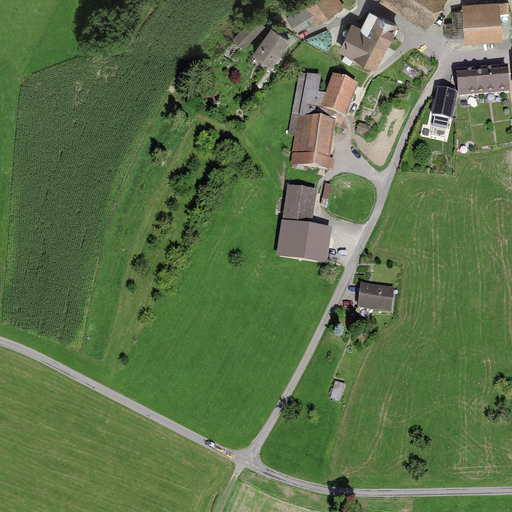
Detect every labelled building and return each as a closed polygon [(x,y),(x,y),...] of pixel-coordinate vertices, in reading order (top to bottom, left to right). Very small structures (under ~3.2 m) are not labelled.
[(318,21),(342,6),(337,0),(306,0),(293,9),(295,12),(286,17),(296,33),(317,19),(318,21)] [(384,0),(384,2),(426,28),(443,0),(384,0)] [(504,0),(497,0),(460,2),(461,11),(454,11),(455,26),(448,26),(449,38),(465,37),(466,47),(507,45),(504,0)] [(375,70),(398,25),(372,12),(363,29),(351,23),(337,51),(375,70)] [(234,39),(242,48),(265,25),(257,17),(234,39)] [(271,64),(289,40),(268,24),(250,48),(271,64)] [(506,73),(456,76),(457,96),(507,93),(506,73)] [(316,95),(319,80),(303,77),(296,114),(314,117),(315,110),(321,111),(324,97),(316,95)] [(345,121),(357,88),(334,79),(321,112),(345,121)] [(459,97),(437,92),(431,117),(453,122),(459,97)] [(473,126),(494,123),(491,104),(471,106),(473,126)] [(331,158),(336,123),(301,119),(296,153),(331,158)] [(317,196),(287,192),(282,230),(311,234),(317,196)] [(395,290),(361,287),(358,312),(393,315),(395,290)] [(342,403),(347,387),(334,383),(329,399),(342,403)]
